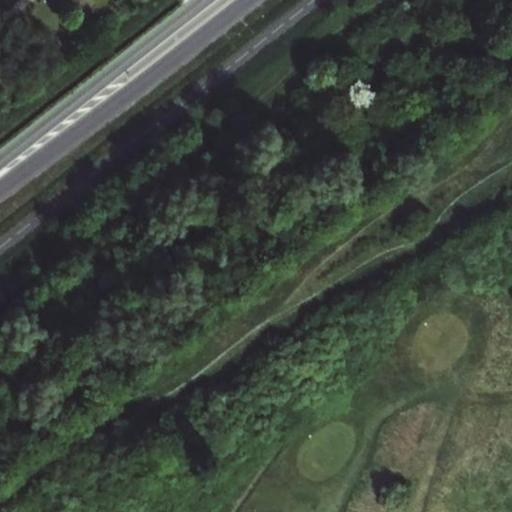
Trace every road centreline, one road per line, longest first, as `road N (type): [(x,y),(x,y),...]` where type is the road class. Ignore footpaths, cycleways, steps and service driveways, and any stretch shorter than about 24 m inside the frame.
road 1 (secondary): [(101,97),(166,67),(252,0)]
road 2 (secondary): [(202,0),(137,52),(101,97)]
road 3 (secondary): [(0,176),(101,97)]
